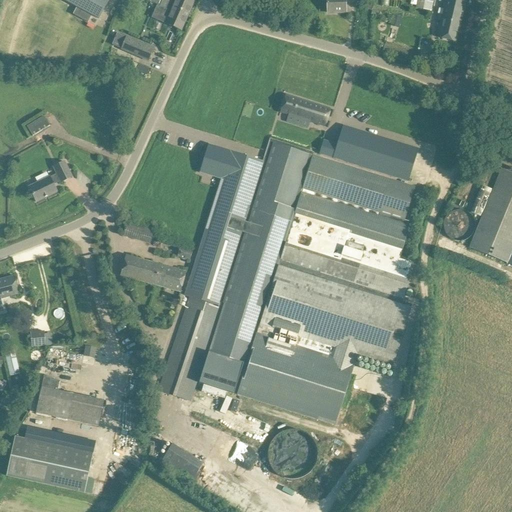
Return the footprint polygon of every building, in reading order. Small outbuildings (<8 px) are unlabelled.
[(99,19),(108,0),(64,0),(77,7),(73,14),(88,22),(92,15),(99,19)] [(170,0),(167,9),(171,11),(170,13),(175,15),(176,13),(187,18),(195,0),(170,0)] [(356,0),(327,0),(328,13),(345,12),(345,2),(356,1),(356,0)] [(417,0),(416,8),(431,11),(433,2),(433,0),(417,0)] [(445,0),(437,37),(455,42),(465,0),(445,0)] [(157,5),(151,18),(165,24),(181,31),(187,18),(176,13),(175,15),(170,13),(171,11),(167,9),(166,9),(157,5)] [(154,49),(126,37),(121,49),(149,61),(154,49)] [(286,95),(280,112),(325,127),(330,109),(286,95)] [(49,128),(42,116),(26,127),(32,138),(49,128)] [(343,126),(333,158),(408,181),(418,149),(343,126)] [(185,295),(185,296),(224,308),(200,383),(337,426),(353,374),(359,355),(394,366),(413,304),(402,300),(411,268),(413,263),(399,259),(410,223),(402,220),(412,187),(331,161),(316,157),(313,156),(314,153),(270,138),(263,161),(209,144),(200,173),(221,179),(201,244),(185,295)] [(57,174),(29,188),(36,202),(57,192),(54,185),(61,181),(61,182),(72,177),(64,162),(54,167),(57,174)] [(511,173),(501,169),(469,248),(511,265),(511,173)] [(127,221),(123,236),(150,244),(154,229),(127,221)] [(181,246),(177,257),(190,261),(193,250),(181,246)] [(120,276),(180,292),(186,272),(126,256),(120,276)] [(14,276),(0,279),(0,298),(19,294),(14,276)] [(190,402),(221,309),(189,298),(158,391),(190,402)] [(45,334),(31,335),(32,348),(46,347),(45,334)] [(85,347),(83,356),(94,358),(95,349),(85,347)] [(16,352),(7,354),(12,379),(21,377),(16,352)] [(104,401),(58,390),(60,381),(52,379),(52,377),(44,376),(36,414),(99,428),(104,401)] [(316,458),(316,454),(314,449),(312,445),(309,442),(306,439),(302,437),(298,435),(293,435),(288,436),(284,437),(281,439),(277,442),(274,445),(272,449),(271,453),(270,458),(271,463),(272,467),(275,471),(277,474),(280,476),(284,479),(288,480),(292,481),(297,480),(302,479),(305,477),(309,474),(312,471),(314,467),(316,463),(316,458)] [(84,493),(93,454),(14,437),(6,476),(84,493)] [(190,484),(203,464),(173,444),(160,465),(190,484)]
